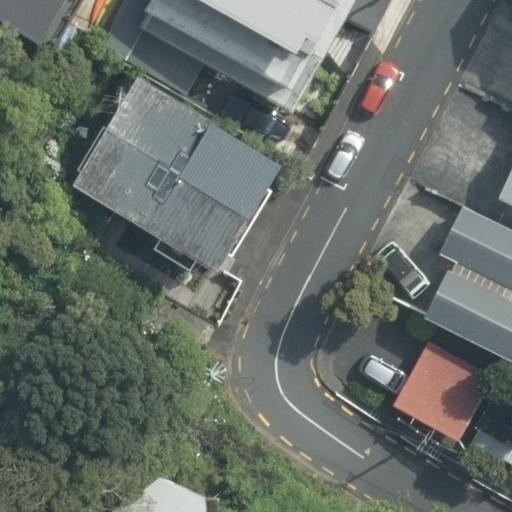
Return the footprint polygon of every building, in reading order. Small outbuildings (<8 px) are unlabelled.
[(0,0),(0,23),(50,53),(79,0),(0,0)] [(359,0),(150,0),(137,23),(294,113),(359,0)] [(288,168),(148,76),(80,180),(220,271),(288,168)] [(511,221),(479,203),(454,247),(511,280),(511,221)] [(511,293),(474,272),(449,315),(511,352),(511,293)] [(483,445),(511,376),(511,366),(440,331),(406,412),(483,445)] [(113,511),(209,511),(210,493),(163,473),(113,511)]
